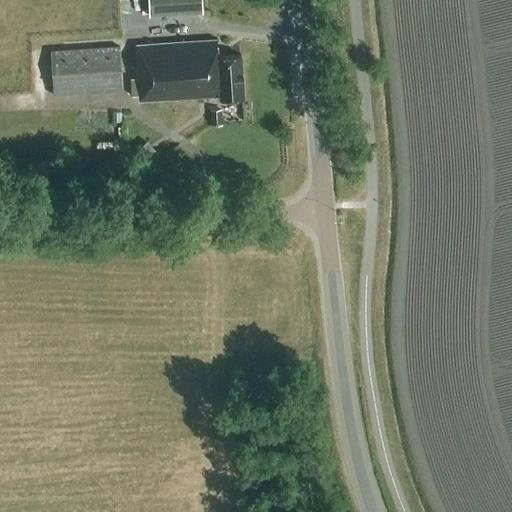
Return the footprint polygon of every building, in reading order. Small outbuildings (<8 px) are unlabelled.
[(98,0),(0,0),(0,39),(11,39),(101,33),(98,0)] [(151,0),(152,10),(206,8),(205,0),(151,0)] [(217,41),(137,46),(139,78),(131,79),(132,96),(139,96),(140,100),(220,96),(220,98),(244,97),(241,55),(220,57),(217,41)] [(120,47),(51,51),(53,90),(54,95),(123,91),(120,47)] [(210,126),(222,125),(221,109),(210,110),(210,126)] [(137,149),(149,162),(161,150),(149,137),(137,149)]
